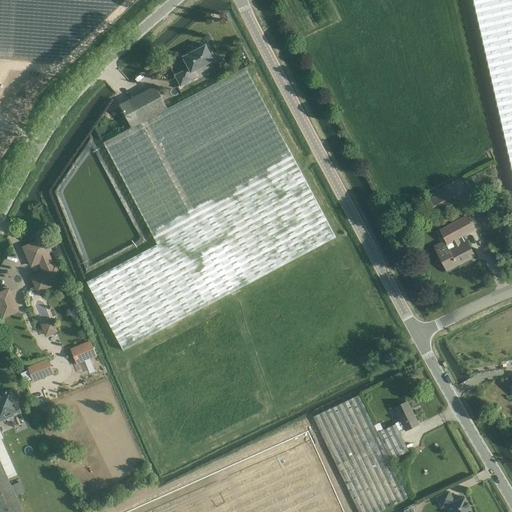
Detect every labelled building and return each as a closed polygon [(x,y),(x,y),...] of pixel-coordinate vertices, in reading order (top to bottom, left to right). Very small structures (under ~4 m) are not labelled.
[(511,0),(473,0),(482,37),(483,41),(511,167),(511,0)] [(180,85),(180,86),(181,86),(181,85),(192,80),(193,80),(193,79),(198,76),(195,70),(213,61),(214,61),(214,60),(213,60),(213,59),(215,58),(212,52),(210,53),(206,46),(206,45),(205,45),(205,46),(184,57),(183,57),(183,58),(189,69),(188,70),(187,69),(186,70),(187,70),(176,75),(175,76),(176,76),(180,85)] [(119,345),(333,245),(250,67),(165,107),(155,86),(117,104),(129,129),(106,140),(156,247),(88,279),(119,345)] [(447,189),(428,199),(431,206),(451,195),(447,189)] [(434,247),(447,271),(475,256),(464,235),(474,230),(467,217),(440,231),(445,241),(434,247)] [(46,283),(47,287),(62,281),(56,267),(54,267),(46,248),(49,247),(45,238),(36,242),(37,245),(25,250),(32,266),(40,262),(44,272),(34,276),(38,286),(46,283)] [(0,293),(0,309),(1,311),(15,304),(9,290),(0,293)] [(41,326),(46,336),(57,332),(52,321),(41,326)] [(91,340),(71,349),(77,363),(97,354),(91,340)] [(376,364),(382,361),(379,355),(373,358),(376,364)] [(33,379),(52,371),(47,360),(29,368),(33,379)] [(0,511),(23,511),(16,496),(25,492),(20,482),(12,486),(9,479),(17,475),(1,439),(3,438),(0,432),(0,421),(20,412),(11,390),(2,394),(3,395),(2,398),(1,399),(0,398),(0,511)] [(313,417),(358,511),(380,511),(409,498),(391,460),(408,452),(398,431),(404,428),(406,431),(419,425),(408,402),(395,408),(401,421),(395,424),(395,425),(378,433),(360,395),(313,417)] [(447,505),(450,511),(471,511),(465,497),(454,502),(454,501),(449,491),(437,497),(442,507),(447,504),(448,505),(447,505)] [(71,511),(71,507),(70,504),(68,500),(66,498),(63,495),(59,494),(55,493),(52,493),(48,493),(45,495),(43,496),(40,498),(38,500),(36,503),(35,507),(34,511),(71,511)]
